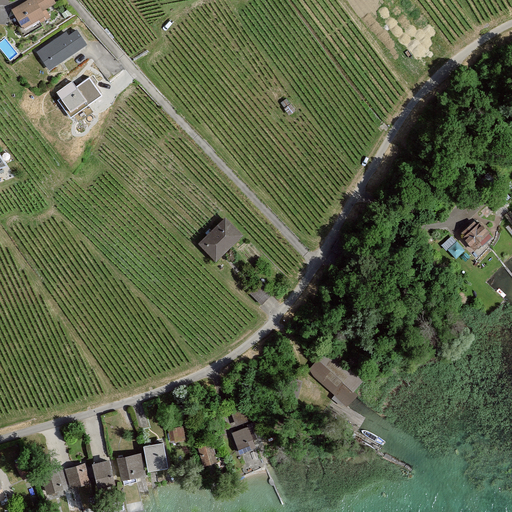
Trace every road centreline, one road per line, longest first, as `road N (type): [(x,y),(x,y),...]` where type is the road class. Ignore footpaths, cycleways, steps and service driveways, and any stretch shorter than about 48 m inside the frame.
road 1 (residential): [(0,442),(188,385),(239,354),(315,265)]
road 2 (residential): [(70,0),(315,265)]
road 3 (track): [(386,145),(436,80),(511,25)]
road 4 (residential): [(315,265),(386,145)]
